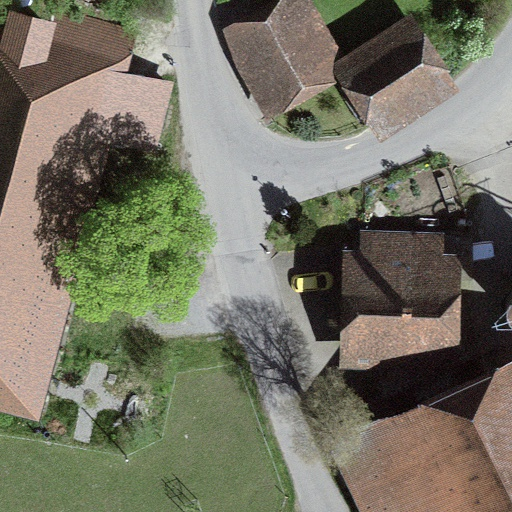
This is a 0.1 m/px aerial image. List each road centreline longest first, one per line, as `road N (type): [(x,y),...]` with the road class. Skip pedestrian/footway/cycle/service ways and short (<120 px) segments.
road 1 (unclassified): [(234,183),(261,324),(310,462),(337,511)]
road 2 (unclassified): [(511,51),(456,103),(357,162),(234,183)]
road 3 (unclassified): [(234,183),(193,0)]
